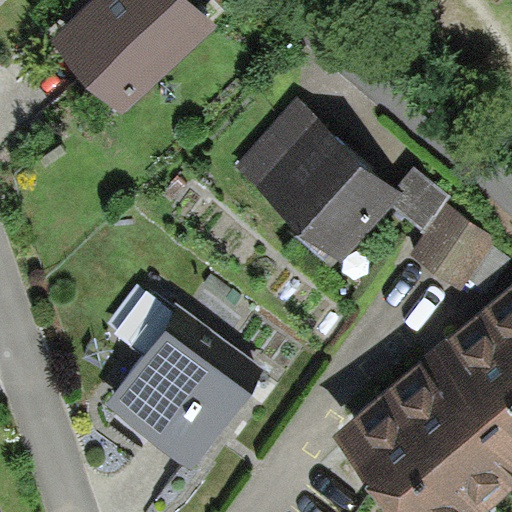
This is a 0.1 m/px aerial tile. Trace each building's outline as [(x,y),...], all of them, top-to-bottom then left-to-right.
[(196,0),(97,0),(48,45),(116,119),(220,25),(196,0)] [(294,116),(232,195),(335,276),(397,197),(294,116)] [(469,251),(441,231),(415,268),(442,288),(469,251)] [(477,511),(511,483),(511,320),(338,465),(377,511),(477,511)] [(252,396),(166,330),(109,405),(194,470),(252,396)]
